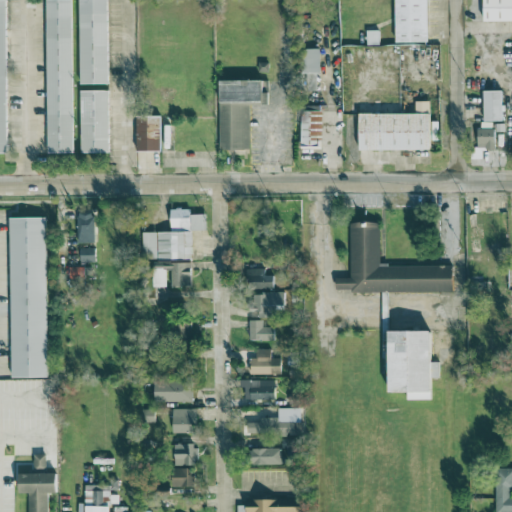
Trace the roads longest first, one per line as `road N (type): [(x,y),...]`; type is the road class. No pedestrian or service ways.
road 1 (tertiary): [(0,184),(511,180)]
road 2 (residential): [(218,182),(223,511)]
road 3 (tertiary): [(456,0),(458,180)]
